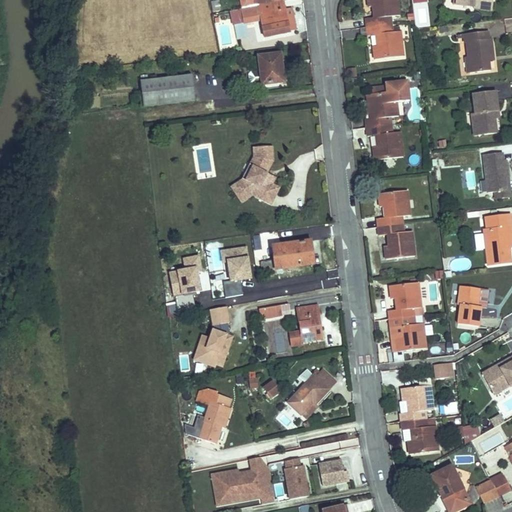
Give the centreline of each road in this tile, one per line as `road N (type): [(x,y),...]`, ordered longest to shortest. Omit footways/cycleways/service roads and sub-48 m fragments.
road 1 (tertiary): [(393,511),(379,472),(322,0)]
road 2 (unknown): [(334,96),(154,117)]
